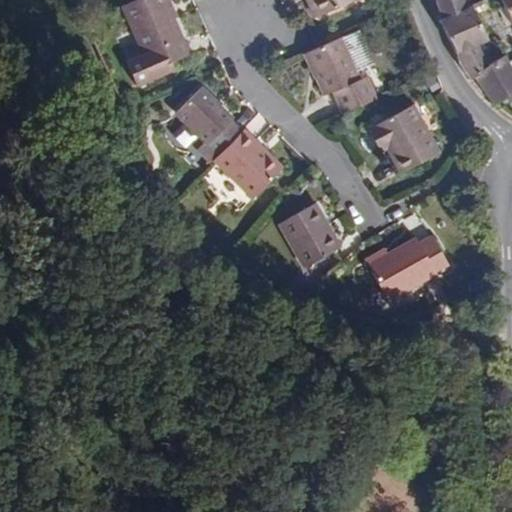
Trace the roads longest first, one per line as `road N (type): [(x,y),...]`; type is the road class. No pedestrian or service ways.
road 1 (track): [(0,245),(70,225),(146,237),(328,328),(381,337),(511,283)]
road 2 (residential): [(264,0),(232,27),(237,67),(257,96),(334,161),(364,219),(402,202)]
road 3 (residential): [(494,130),(459,87),(420,0)]
